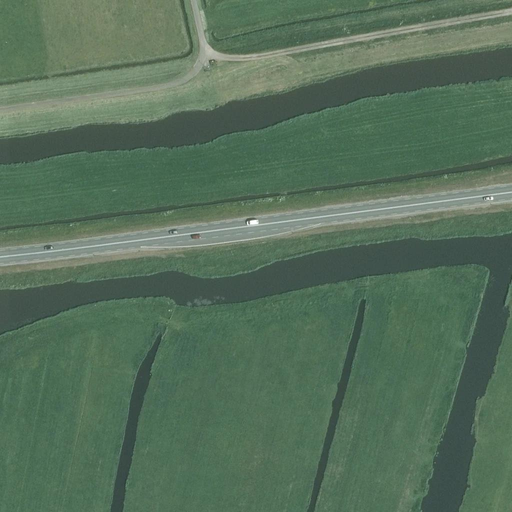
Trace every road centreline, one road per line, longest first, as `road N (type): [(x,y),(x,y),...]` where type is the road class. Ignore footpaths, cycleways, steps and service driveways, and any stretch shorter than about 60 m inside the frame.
road 1 (track): [(511,12),(265,56),(206,56),(179,83),(0,110)]
road 2 (primary): [(511,192),(0,256)]
